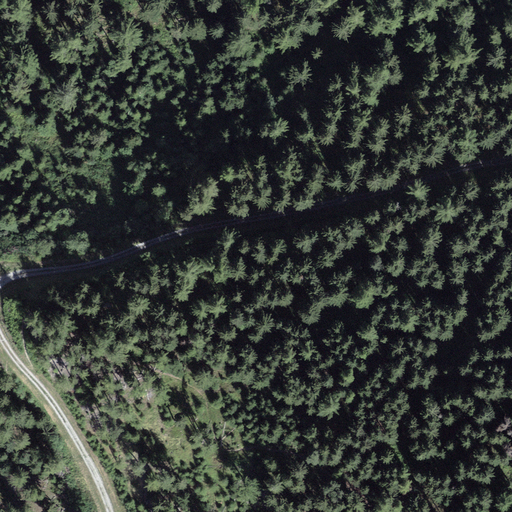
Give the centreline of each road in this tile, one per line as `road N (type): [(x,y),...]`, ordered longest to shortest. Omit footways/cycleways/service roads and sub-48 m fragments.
road 1 (track): [(0,283),(23,272),(87,265),(188,230),(511,157)]
road 2 (track): [(110,511),(65,422),(0,335)]
